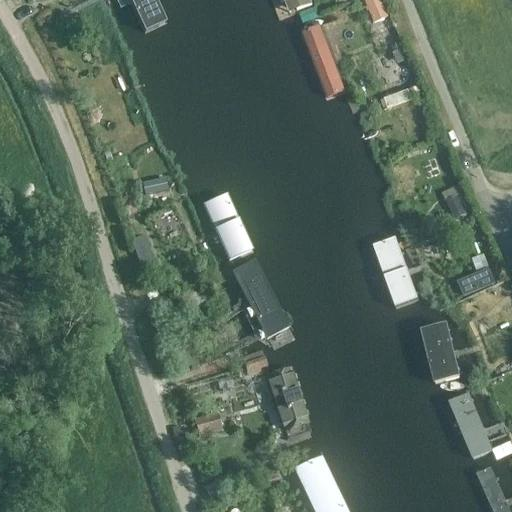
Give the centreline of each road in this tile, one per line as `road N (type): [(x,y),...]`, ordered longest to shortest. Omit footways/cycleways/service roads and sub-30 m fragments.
road 1 (unclassified): [(0,8),(71,152),(187,511)]
road 2 (unclassified): [(493,216),(406,0)]
